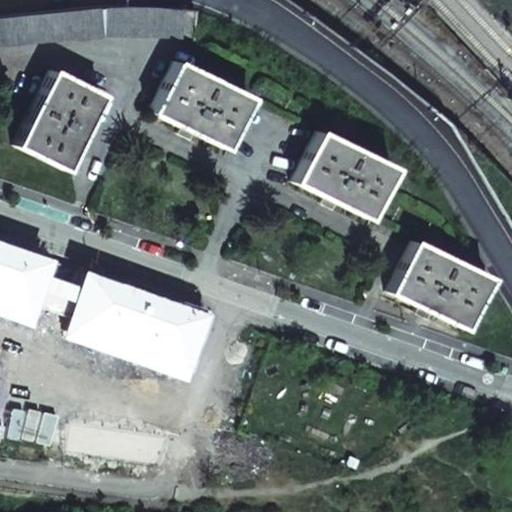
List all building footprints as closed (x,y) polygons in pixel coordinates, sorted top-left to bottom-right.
[(112,5),(0,15),(0,44),(100,35),(177,36),(178,8),(112,5)] [(245,97),(170,60),(145,111),(177,127),(174,134),(180,137),(186,139),(189,134),(220,148),(245,97)] [(97,95),(46,69),(9,145),(61,170),(77,138),(81,141),(84,135),(88,128),(82,126),(97,95)] [(388,167),(313,130),(288,181),(320,197),(317,204),(323,206),(329,209),(332,203),(363,218),(388,167)] [(483,277),(408,240),(383,291),(415,307),(411,313),(418,316),(424,319),(427,313),(458,328),(483,277)] [(0,243),(0,318),(21,326),(29,303),(40,272),(44,259),(0,243)] [(200,314),(75,270),(71,283),(60,314),(52,336),(177,379),(196,324),(200,314)] [(71,283),(40,272),(29,303),(60,314),(71,283)] [(167,437),(66,422),(62,451),(157,466),(167,437)]
